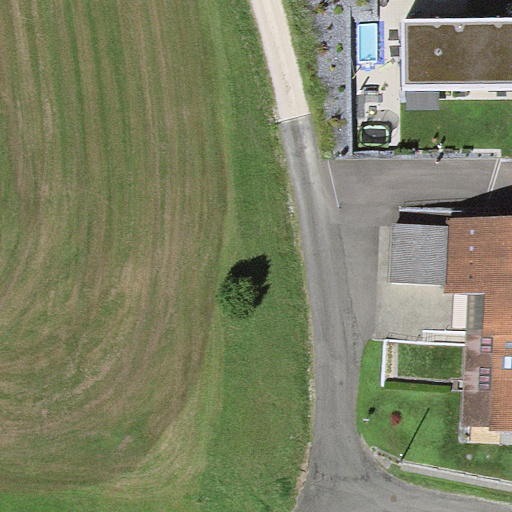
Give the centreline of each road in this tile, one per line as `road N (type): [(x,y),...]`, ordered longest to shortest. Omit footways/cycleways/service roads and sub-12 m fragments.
road 1 (track): [(261,0),(295,118),(331,426),(367,491)]
road 2 (track): [(367,491),(511,505)]
